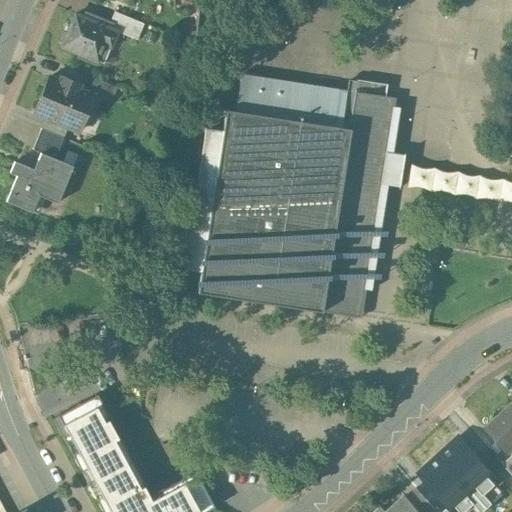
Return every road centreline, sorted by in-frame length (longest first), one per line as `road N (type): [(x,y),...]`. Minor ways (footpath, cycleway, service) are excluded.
road 1 (residential): [(306,511),(448,376),(511,334)]
road 2 (residential): [(0,386),(64,511)]
